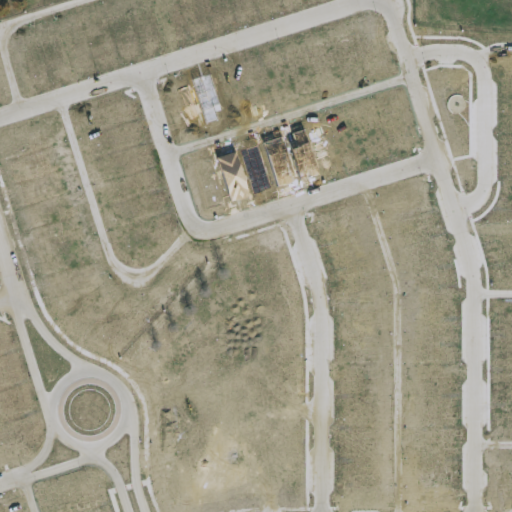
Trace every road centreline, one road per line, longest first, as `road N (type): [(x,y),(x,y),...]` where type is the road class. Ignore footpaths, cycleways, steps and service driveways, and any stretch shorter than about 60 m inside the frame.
road 1 (residential): [(476,511),(475,284),(388,1)]
road 2 (residential): [(388,1),(0,117)]
road 3 (residential): [(286,208),(315,273),(322,312),(321,511)]
road 4 (residential): [(200,230),(438,159)]
road 5 (residential): [(409,58),(461,54),(478,59),(484,71),(486,190),(453,209)]
road 6 (residential): [(67,380),(53,400),(55,425),(93,453),(119,435),(126,399),(102,375),(67,380)]
road 7 (residential): [(140,73),(190,221),(200,230)]
road 8 (residential): [(17,297),(52,412)]
